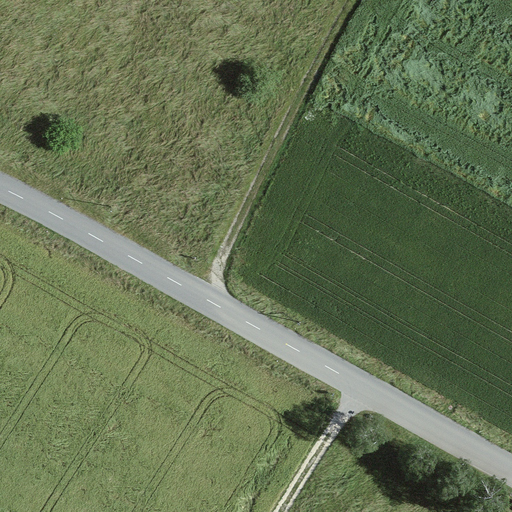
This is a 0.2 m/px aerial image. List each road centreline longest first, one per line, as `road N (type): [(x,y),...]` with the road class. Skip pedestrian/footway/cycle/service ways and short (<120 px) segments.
road 1 (tertiary): [(0,187),(511,471)]
road 2 (track): [(202,295),(354,0)]
road 3 (track): [(361,386),(282,511)]
